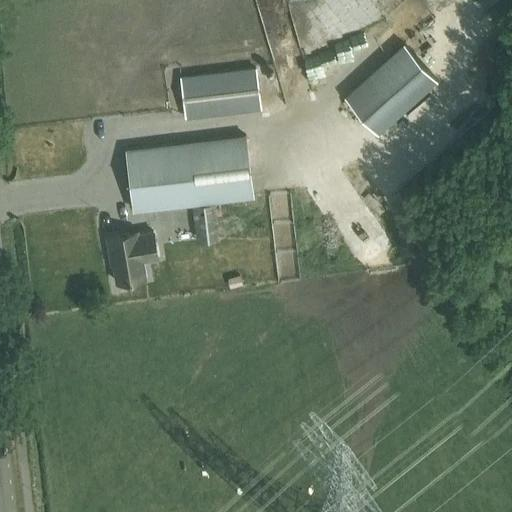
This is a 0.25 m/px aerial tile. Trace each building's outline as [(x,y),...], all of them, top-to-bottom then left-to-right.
[(404,43),(344,97),(377,134),(437,79),(404,43)] [(340,55),(325,57),(327,74),(342,72),(340,55)] [(322,59),(311,63),(319,89),(330,85),(322,59)] [(187,115),(260,106),(255,68),(182,76),(187,115)] [(246,135),(127,150),(134,209),(253,195),(246,135)] [(215,203),(194,205),(198,241),(219,239),(215,203)] [(137,233),(137,231),(106,236),(110,257),(113,257),(117,282),(145,277),(142,259),(157,257),(153,231),(137,233)]
